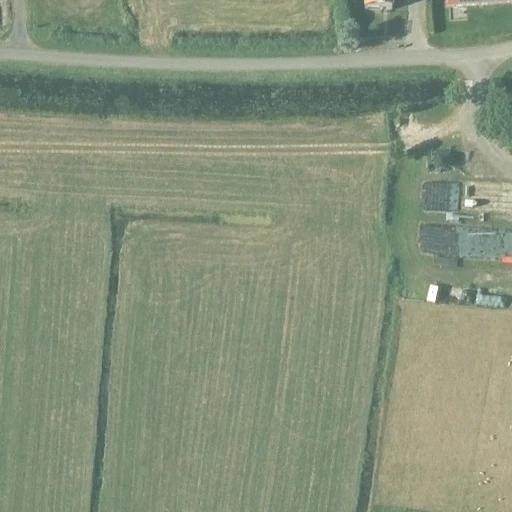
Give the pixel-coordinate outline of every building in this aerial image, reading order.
[(362,0),(363,12),(391,11),(391,0),(362,0)] [(511,4),(511,0),(444,0),(445,9),(511,4)] [(415,172),(425,172),(424,153),(414,153),(415,172)] [(511,184),(413,182),(412,204),(511,207),(511,184)] [(511,228),(452,227),(451,255),(511,256),(511,228)] [(415,238),(415,250),(431,251),(431,238),(415,238)]
